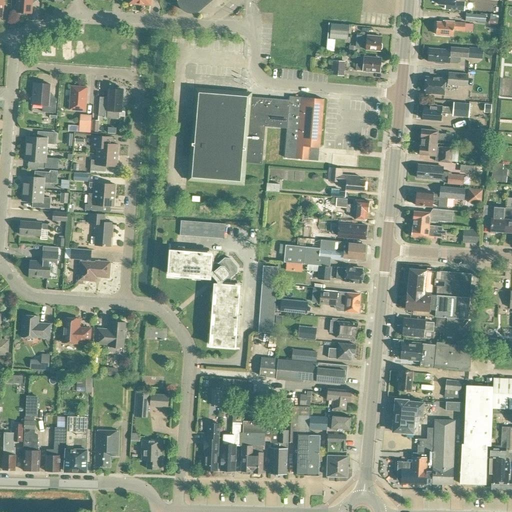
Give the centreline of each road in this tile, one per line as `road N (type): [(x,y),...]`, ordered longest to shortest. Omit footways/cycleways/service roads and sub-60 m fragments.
road 1 (residential): [(125,302),(138,82),(122,72),(12,65)]
road 2 (secondary): [(364,497),(386,250)]
road 3 (residential): [(178,510),(191,359),(161,310),(125,302)]
road 4 (residential): [(78,13),(250,26),(254,69),(271,84)]
road 5 (secondary): [(157,510),(135,483),(0,480)]
road 6 (residential): [(0,223),(12,65)]
road 7 (secondary): [(386,250),(400,93)]
road 8 (residential): [(125,302),(25,295),(0,269)]
road 9 (residential): [(400,93),(271,84)]
road 10 (residential): [(511,258),(386,250)]
